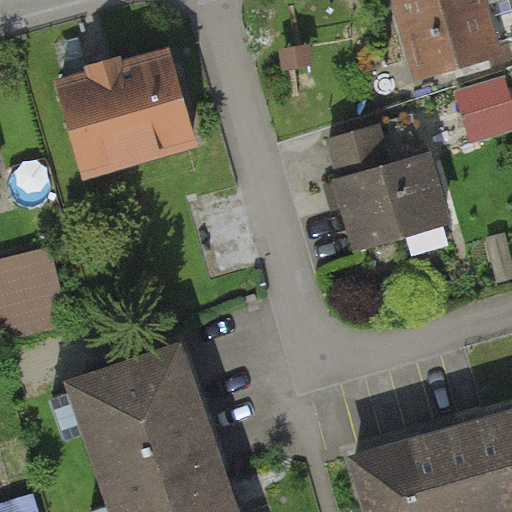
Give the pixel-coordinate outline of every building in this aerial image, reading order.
[(511,0),(401,0),(424,78),(511,53),(511,0)] [(175,52),(65,81),(91,177),(201,147),(175,52)] [(424,117),(326,148),(359,251),(456,221),(424,117)] [(56,243),(0,258),(0,342),(77,321),(56,243)] [(251,511),(194,339),(77,377),(121,511),(251,511)] [(511,511),(511,413),(362,454),(377,511),(511,511)]
